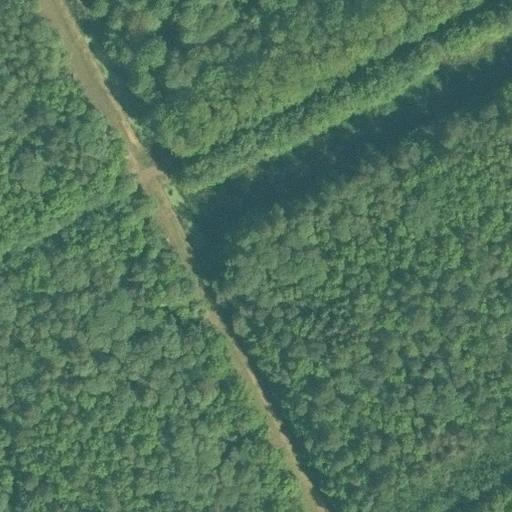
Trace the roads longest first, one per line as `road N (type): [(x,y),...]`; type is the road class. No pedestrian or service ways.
road 1 (track): [(40,0),(306,511)]
road 2 (track): [(0,251),(489,0)]
